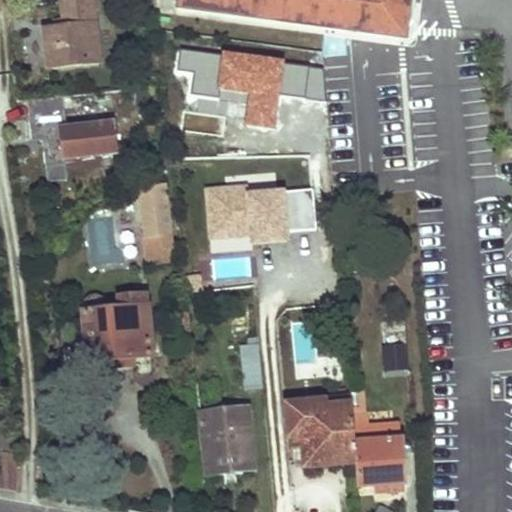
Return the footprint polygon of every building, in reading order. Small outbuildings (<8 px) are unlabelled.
[(91,0),(60,0),(63,21),(64,28),(54,30),(43,31),(48,69),(98,63),(91,0)] [(401,39),(406,0),(177,0),(177,8),(401,39)] [(54,22),(54,30),(64,28),(63,21),(54,22)] [(362,70),(363,59),(324,54),(323,65),(362,70)] [(66,130),(63,98),(26,102),(31,142),(42,141),(48,140),(49,148),(43,149),(45,169),(65,167),(64,161),(115,155),(112,124),(66,130)] [(248,194),(248,186),(204,190),(208,241),(248,238),(249,247),(289,245),(288,234),(317,232),(313,191),(285,193),(284,191),(248,194)] [(163,187),(140,189),(146,239),(169,236),(163,187)] [(169,236),(146,239),(149,264),(172,261),(169,236)] [(126,359),(149,357),(144,296),(120,298),(121,311),(107,312),(107,311),(107,308),(106,305),(104,302),(101,299),(97,297),(93,296),(92,297),(89,298),(88,298),(85,300),(84,303),(82,306),(83,315),(88,371),(126,368),(126,359)] [(244,390),(262,388),(257,341),(247,342),(248,349),(240,349),(244,390)] [(384,375),(409,373),(409,368),(407,346),(382,348),(384,375)] [(264,360),(267,394),(286,392),(290,388),(288,365),(271,366),(271,359),(264,360)] [(350,408),(355,462),(357,487),(403,483),(399,426),(365,429),(361,390),(348,391),(350,408)] [(305,466),(355,462),(350,408),(324,410),(323,404),(287,407),(290,436),(302,435),(304,448),(305,466)] [(199,415),(206,477),(253,472),(246,410),(199,415)] [(290,436),(290,449),(304,448),(302,435),(290,436)] [(14,457),(0,453),(0,488),(15,492),(14,457)]
